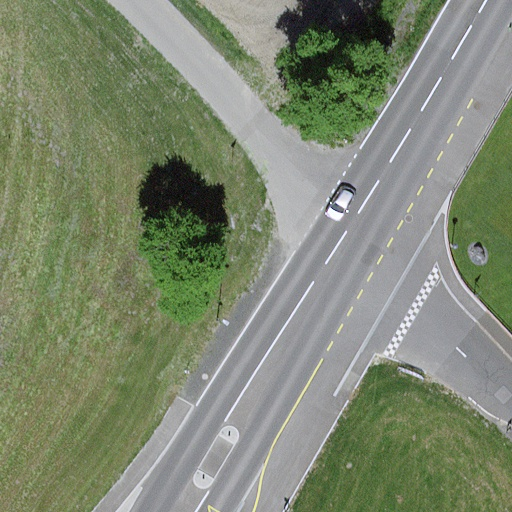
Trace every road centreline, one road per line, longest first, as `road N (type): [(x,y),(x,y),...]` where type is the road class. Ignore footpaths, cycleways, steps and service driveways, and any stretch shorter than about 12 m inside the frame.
road 1 (secondary): [(194,511),(357,235)]
road 2 (secondary): [(357,235),(494,0)]
road 3 (residential): [(357,235),(511,376)]
